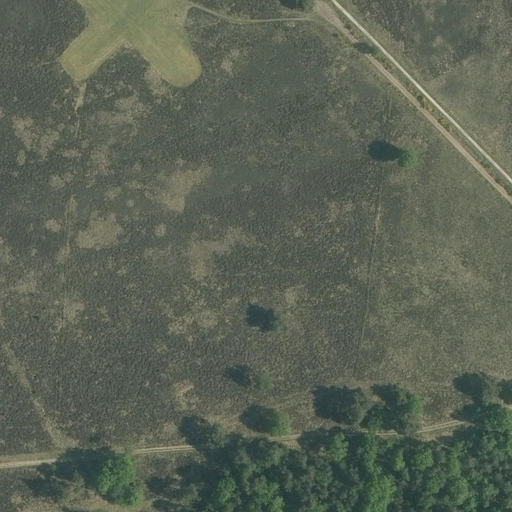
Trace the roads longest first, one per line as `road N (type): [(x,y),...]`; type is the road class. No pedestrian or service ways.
road 1 (track): [(0,465),(423,430),(511,406)]
road 2 (track): [(314,0),(511,201)]
